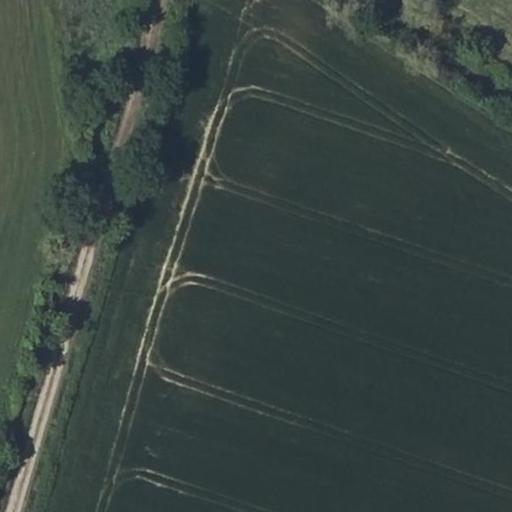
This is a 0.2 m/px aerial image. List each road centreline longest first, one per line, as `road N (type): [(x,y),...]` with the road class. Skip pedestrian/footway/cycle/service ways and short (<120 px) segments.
road 1 (track): [(13,511),(163,0)]
road 2 (track): [(362,0),(511,103)]
